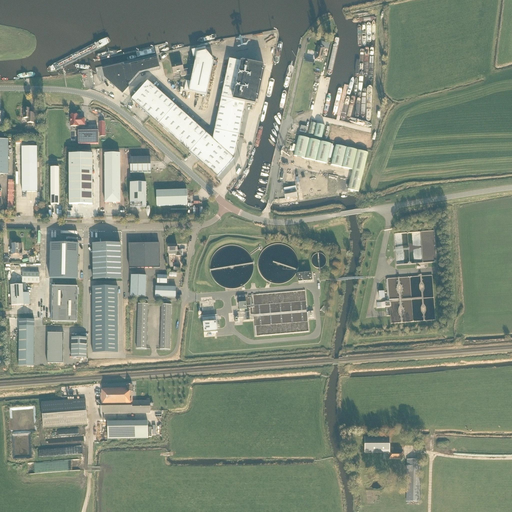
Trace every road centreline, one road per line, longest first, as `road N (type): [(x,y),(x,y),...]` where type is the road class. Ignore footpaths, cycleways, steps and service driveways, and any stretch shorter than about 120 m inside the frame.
road 1 (tertiary): [(226,205),(108,103),(84,93),(0,88)]
road 2 (unclassified): [(0,224),(194,225)]
road 3 (unclassified): [(125,356),(175,349),(194,225)]
road 4 (tertiary): [(511,187),(360,211)]
